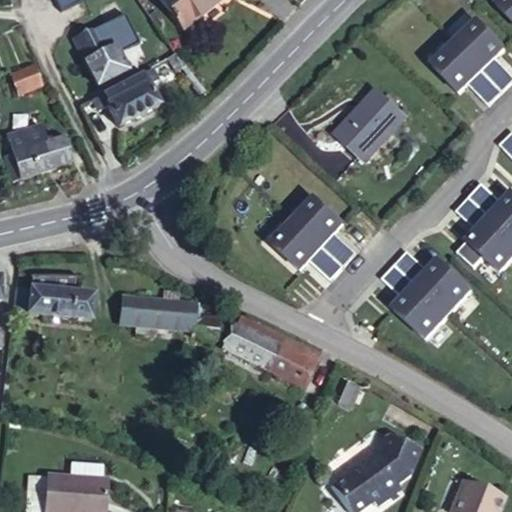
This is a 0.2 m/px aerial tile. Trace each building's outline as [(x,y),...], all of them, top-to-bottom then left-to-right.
[(148,0),(172,32),(215,0),(148,0)] [(511,0),(490,0),(511,23),(511,0)] [(480,11),(476,15),(502,44),(511,34),(511,26),(502,15),(492,24),(480,11)] [(475,18),(450,41),(502,95),(511,84),(511,77),(496,61),(506,50),(475,18)] [(104,53),(97,37),(87,41),(78,21),(53,32),(75,82),(110,67),(104,53)] [(108,32),(97,37),(104,53),(115,48),(108,32)] [(450,41),(426,65),(458,98),(468,88),(488,108),(502,95),(450,41)] [(85,89),(71,97),(78,108),(87,103),(98,124),(138,103),(127,82),(136,77),(128,64),(85,89)] [(29,92),(23,74),(1,81),(7,99),(29,92)] [(336,139),(365,166),(407,121),(378,93),(336,139)] [(0,176),(2,183),(58,167),(50,136),(34,141),(31,129),(21,132),(17,122),(0,127),(2,136),(0,136),(0,150),(0,151),(0,176)] [(511,135),(500,146),(511,159),(511,135)] [(484,186),(471,199),(511,242),(511,198),(504,207),(484,186)] [(345,222),(312,191),(288,217),(343,267),(356,253),(335,233),(345,222)] [(511,242),(471,199),(457,214),(477,234),(457,255),(473,271),(487,257),(503,273),(511,263),(511,242)] [(288,217),(265,241),(299,272),(309,261),(330,281),(343,267),(288,217)] [(409,254),(397,267),(448,320),(473,295),(440,263),(430,274),(409,254)] [(397,267),(382,281),(403,301),(392,312),(425,344),(448,320),(397,267)] [(89,323),(92,297),(13,290),(10,316),(89,323)] [(123,328),(126,303),(111,303),(109,326),(123,328)] [(188,315),(189,309),(126,303),(123,328),(127,329),(127,336),(165,340),(165,332),(184,334),(185,331),(186,322),(188,315)] [(200,311),(189,307),(189,309),(188,315),(186,322),(185,331),(184,334),(183,339),(208,341),(209,320),(199,318),(200,311)] [(231,323),(227,330),(240,336),(244,330),(231,323)] [(240,336),(227,330),(216,355),(291,391),(307,360),(244,330),(240,336)] [(364,456),(361,459),(316,491),(330,511),(350,511),(381,490),(393,481),(406,457),(372,441),(364,456)] [(28,511),(88,511),(92,484),(31,480),(28,511)] [(487,511),(490,507),(450,490),(441,511),(487,511)]
